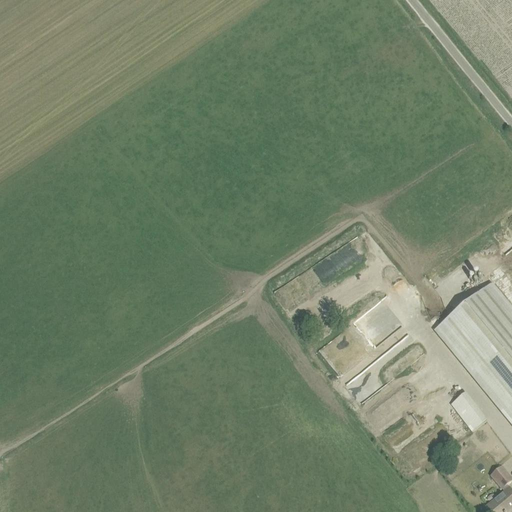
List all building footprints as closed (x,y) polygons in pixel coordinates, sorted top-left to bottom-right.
[(511,313),(490,287),(436,332),(511,425),(511,313)] [(449,404),(471,433),(486,422),(464,393),(449,404)] [(511,482),(511,479),(502,467),(491,477),(502,491),(511,482)] [(487,507),(491,511),(510,511),(511,511),(511,492),(510,489),(487,507)] [(465,498),(470,505),(478,499),(473,492),(465,498)]
